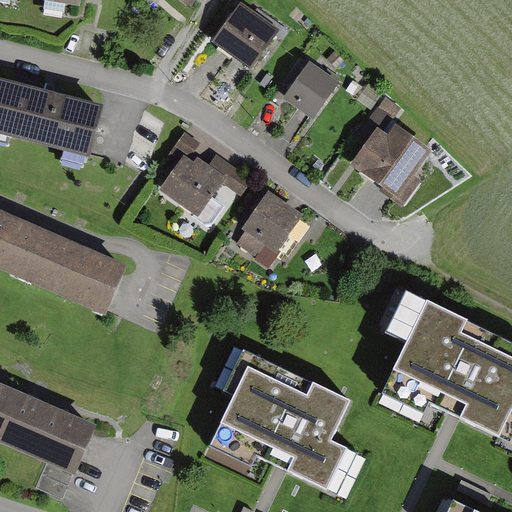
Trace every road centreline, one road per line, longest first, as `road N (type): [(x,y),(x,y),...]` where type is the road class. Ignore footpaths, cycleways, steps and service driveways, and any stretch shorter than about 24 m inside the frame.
road 1 (residential): [(411,255),(178,95),(0,50)]
road 2 (track): [(511,163),(411,255)]
